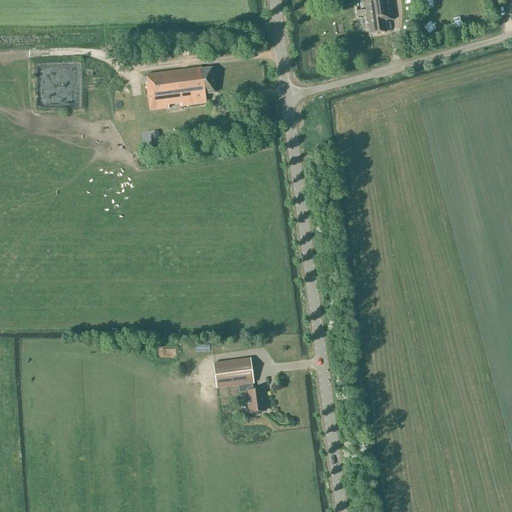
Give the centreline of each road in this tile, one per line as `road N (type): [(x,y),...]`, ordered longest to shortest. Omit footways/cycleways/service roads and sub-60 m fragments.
road 1 (tertiary): [(339,511),(286,99)]
road 2 (unclassified): [(286,99),(511,32)]
